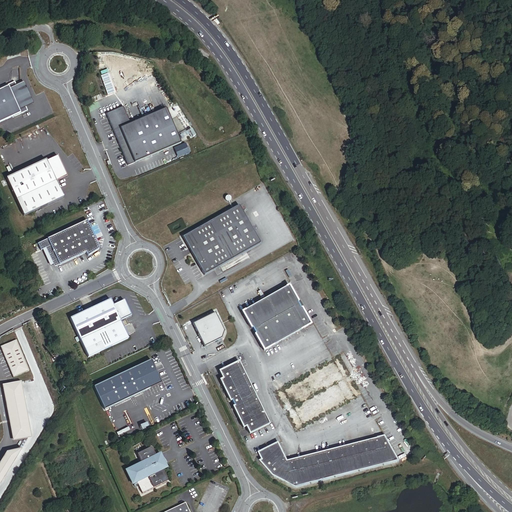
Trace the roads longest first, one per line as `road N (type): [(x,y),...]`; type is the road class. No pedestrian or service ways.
road 1 (primary): [(162,0),(222,59),(459,461)]
road 2 (primary): [(411,366),(258,97),(211,28),(180,0)]
road 3 (track): [(407,0),(511,260)]
road 4 (unclassified): [(156,297),(246,484)]
road 5 (primary): [(511,494),(442,418),(411,366)]
road 6 (unclassified): [(71,98),(127,235)]
road 7 (primary): [(511,449),(466,425),(411,366)]
